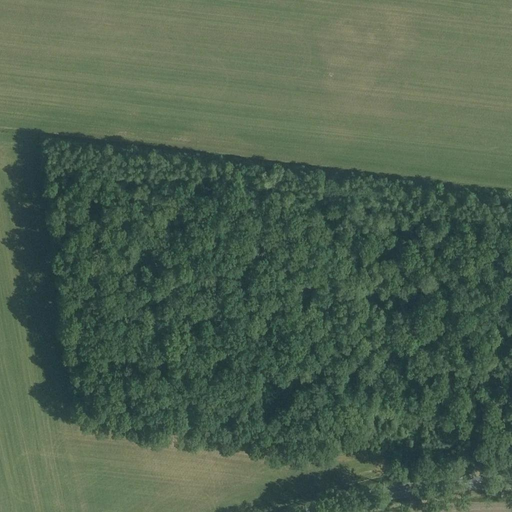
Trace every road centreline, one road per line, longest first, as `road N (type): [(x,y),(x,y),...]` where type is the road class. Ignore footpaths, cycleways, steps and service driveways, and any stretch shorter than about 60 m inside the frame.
road 1 (primary): [(318,511),(430,487),(511,483)]
road 2 (track): [(482,483),(474,440),(479,378),(484,366),(511,353)]
